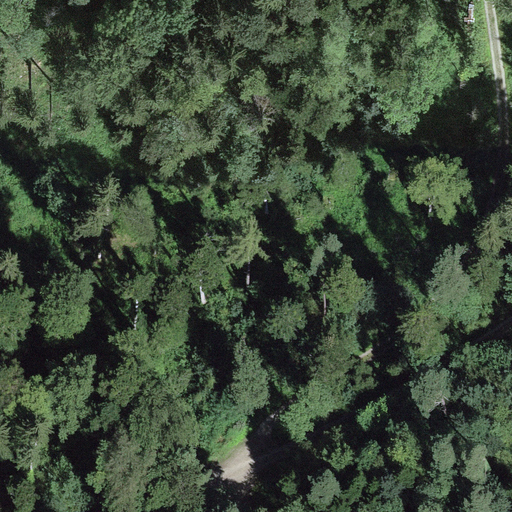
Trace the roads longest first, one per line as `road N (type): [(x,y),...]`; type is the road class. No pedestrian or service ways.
road 1 (track): [(490,0),(505,116),(487,237),(416,318),(272,425),(249,464)]
road 2 (track): [(511,337),(234,471),(169,511)]
